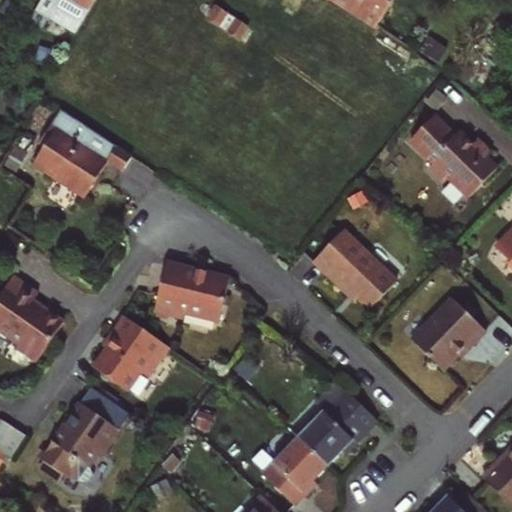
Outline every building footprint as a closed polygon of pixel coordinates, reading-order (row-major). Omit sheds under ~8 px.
[(69,45),(96,0),(44,0),(32,21),(69,45)] [(331,0),(348,11),(354,0),(331,0)] [(354,0),(348,11),(378,30),(396,0),(354,0)] [(390,25),(413,40),(426,19),(403,4),(390,25)] [(419,38),(412,47),(447,71),(454,61),(419,38)] [(454,61),(447,71),(458,81),(464,70),(454,61)] [(133,157),(62,110),(39,144),(45,147),(35,163),(87,197),(111,163),(124,171),(133,157)] [(433,116),(409,141),(432,164),(427,169),(441,182),(446,177),(468,199),(496,169),(483,156),(488,151),(477,140),(471,145),(457,131),(453,136),(433,116)] [(344,228),(314,260),(350,294),(353,291),(358,296),(370,308),(398,279),(344,228)] [(511,230),(496,248),(511,261),(508,265),(511,268),(511,230)] [(230,283),(168,263),(153,311),(182,319),(184,314),(216,325),(230,283)] [(38,295),(13,279),(0,295),(0,338),(35,365),(64,324),(34,301),(38,295)] [(353,291),(350,294),(355,299),(358,296),(353,291)] [(486,331),(452,297),(411,339),(443,369),(469,343),(472,345),(486,331)] [(171,347),(125,316),(111,337),(116,340),(96,369),(128,391),(142,371),(151,377),(171,347)] [(317,403),(326,413),(347,391),(338,381),(317,403)] [(131,413),(92,387),(44,459),(69,476),(90,484),(97,474),(91,466),(98,456),(101,458),(131,413)] [(351,450),(378,421),(347,391),(326,413),(301,438),(329,466),(348,447),(351,450)] [(0,422),(0,452),(11,460),(27,437),(13,429),(1,421),(0,422)] [(310,486),(329,466),(301,438),(265,475),(279,489),(297,507),(313,489),(310,486)] [(511,451),(484,480),(511,506),(511,451)] [(268,500),(280,511),(291,511),(297,507),(279,489),(268,500)] [(252,506),(257,511),(268,500),(263,495),(252,506)] [(465,511),(450,496),(434,511),(465,511)] [(280,511),(268,500),(257,511),(256,511),(280,511)]
